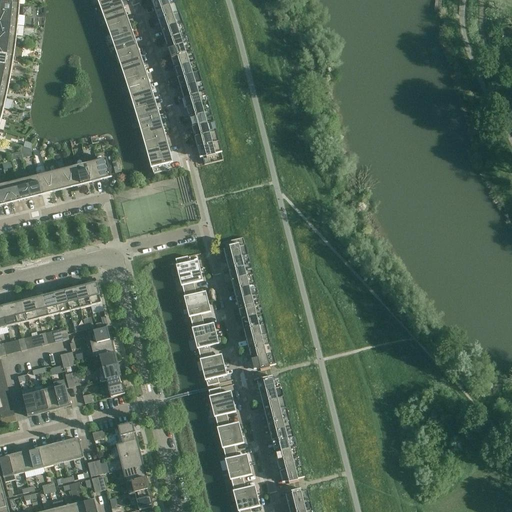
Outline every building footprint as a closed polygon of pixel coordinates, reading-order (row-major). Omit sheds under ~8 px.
[(109,0),(100,4),(103,14),(123,7),(120,0),(109,0)] [(176,5),(173,0),(158,0),(151,2),(155,12),(176,5)] [(1,4),(0,14),(19,16),(20,5),(1,4)] [(179,14),(176,5),(155,12),(158,22),(179,14)] [(103,14),(107,24),(127,17),(123,7),(103,14)] [(0,14),(0,16),(0,24),(18,26),(19,16),(0,14)] [(183,24),(179,14),(158,22),(162,31),(183,24)] [(107,24),(111,34),(131,27),(127,17),(107,24)] [(0,34),(17,37),(18,26),(0,24),(0,34)] [(186,34),(183,24),(162,31),(165,41),(186,34)] [(111,34),(114,44),(134,38),(131,27),(111,34)] [(0,34),(0,45),(16,47),(17,37),(0,34)] [(189,44),(186,34),(165,41),(168,51),(189,44)] [(138,48),(134,38),(114,44),(118,55),(138,48)] [(192,54),(189,44),(168,51),(171,61),(192,54)] [(0,45),(0,55),(14,58),(16,47),(0,45)] [(118,55),(121,65),(141,58),(138,48),(118,55)] [(196,64),(192,54),(171,61),(175,70),(196,64)] [(0,55),(0,66),(12,68),(14,58),(0,55)] [(121,65),(125,75),(145,69),(141,58),(121,65)] [(199,74),(196,64),(175,70),(178,80),(199,74)] [(0,66),(0,76),(11,79),(12,68),(0,66)] [(125,75),(128,86),(148,79),(145,69),(125,75)] [(202,84),(199,74),(178,80),(181,90),(202,84)] [(0,76),(0,87),(8,89),(11,79),(0,76)] [(128,86),(131,96),(151,90),(148,79),(128,86)] [(205,93),(202,84),(181,90),(184,100),(205,93)] [(0,97),(6,99),(8,89),(0,87),(0,97)] [(131,96),(134,106),(155,100),(151,90),(131,96)] [(208,103),(205,93),(184,100),(186,109),(208,103)] [(134,106),(137,117),(158,111),(155,100),(134,106)] [(210,113),(208,103),(186,109),(189,119),(210,113)] [(161,121),(158,111),(137,117),(140,127),(161,121)] [(189,119),(192,129),(213,123),(210,113),(189,119)] [(164,132),(161,121),(140,127),(144,137),(164,132)] [(216,133),(213,123),(192,129),(195,139),(216,133)] [(144,137),(146,148),(167,142),(164,132),(144,137)] [(219,143),(216,133),(195,139),(197,149),(219,143)] [(170,153),(167,142),(146,148),(149,158),(170,153)] [(205,166),(223,161),(221,154),(221,153),(219,143),(197,149),(200,159),(203,159),(205,166)] [(170,153),(149,158),(152,169),(154,175),(165,172),(166,172),(166,171),(165,171),(163,166),(173,163),(171,158),(170,153)] [(97,162),(101,180),(112,178),(112,177),(111,177),(107,160),(97,162)] [(97,162),(86,165),(91,183),(101,180),(97,162)] [(118,162),(112,164),(114,170),(115,175),(121,173),(118,162)] [(86,165),(77,167),(81,185),(91,183),(86,165)] [(77,167),(67,170),(71,188),(81,185),(77,167)] [(61,190),(71,188),(67,170),(57,172),(61,190)] [(57,172),(47,175),(52,193),(61,190),(57,172)] [(22,200),(32,198),(27,180),(26,175),(16,177),(17,182),(22,200)] [(42,195),(52,193),(47,175),(37,177),(42,195)] [(37,177),(27,180),(32,198),(42,195),(37,177)] [(12,203),(22,200),(17,182),(7,185),(12,203)] [(7,185),(0,186),(0,198),(2,205),(12,203),(7,185)] [(243,239),(224,243),(226,251),(224,252),(226,262),(248,256),(245,247),(246,247),(245,246),(243,239)] [(250,266),(248,256),(226,262),(229,272),(250,266)] [(187,258),(182,259),(176,260),(180,277),(200,272),(199,266),(196,267),(195,262),(189,264),(187,258)] [(229,272),(231,282),(253,276),(250,266),(229,272)] [(180,277),(184,292),(195,290),(194,284),(200,283),(199,277),(202,277),(200,272),(180,277)] [(255,286),(253,276),(231,282),(234,292),(255,286)] [(92,286),(86,287),(91,307),(93,315),(104,312),(97,284),(92,286)] [(234,292),(236,301),(258,296),(255,286),(234,292)] [(81,309),(91,307),(86,287),(80,289),(76,290),(81,309)] [(70,312),(81,309),(76,290),(71,291),(65,293),(70,312)] [(184,292),(188,308),(208,303),(207,298),(204,299),(203,293),(197,295),(195,290),(184,292)] [(60,315),(70,312),(65,293),(59,294),(55,295),(60,315)] [(49,317),(60,315),(55,295),(50,296),(44,298),(49,317)] [(260,306),(258,296),(236,301),(239,311),(260,306)] [(39,320),(49,317),(44,298),(38,299),(34,300),(39,320)] [(39,320),(34,300),(29,301),(29,302),(23,303),(28,323),(39,320)] [(28,323),(23,303),(17,305),(17,304),(13,306),(18,325),(28,323)] [(188,308),(192,324),(203,321),(202,316),(208,314),(207,309),(210,308),(208,303),(188,308)] [(2,308),(7,328),(18,325),(13,306),(8,307),(2,308)] [(239,311),(241,321),(263,316),(260,306),(239,311)] [(241,321),(244,331),(265,326),(263,316),(241,321)] [(105,318),(101,319),(102,323),(96,324),(97,328),(107,326),(105,318)] [(192,324),(196,340),(216,335),(215,329),(212,330),(211,325),(204,326),(203,321),(192,324)] [(244,331),(246,341),(268,336),(265,326),(244,331)] [(92,346),(112,341),(110,336),(108,329),(97,331),(89,333),(92,346)] [(196,340),(200,355),(211,353),(210,347),(216,346),(214,340),(218,340),(216,335),(196,340)] [(270,346),(268,336),(246,341),(249,351),(270,346)] [(92,346),(95,358),(115,353),(113,346),(112,341),(92,346)] [(273,356),(270,346),(249,351),(251,361),(273,356)] [(66,355),(70,368),(76,366),(72,353),(66,355)] [(115,353),(95,358),(98,370),(118,365),(117,361),(116,361),(115,353)] [(200,355),(204,371),(224,366),(223,361),(220,362),(219,356),(212,358),(211,353),(200,355)] [(70,368),(66,355),(61,356),(64,369),(70,368)] [(273,356),(251,361),(254,372),(260,370),(261,372),(271,370),(270,369),(270,368),(276,366),(275,365),(273,356)] [(118,365),(98,370),(101,383),(107,382),(107,381),(121,378),(119,370),(118,365)] [(208,388),(219,385),(218,379),(224,377),(222,372),(226,371),(224,366),(204,371),(208,388)] [(71,375),(75,388),(81,386),(79,382),(84,381),(83,375),(78,376),(77,373),(71,375)] [(75,388),(71,375),(66,376),(69,389),(75,388)] [(111,399),(122,396),(125,395),(123,385),(121,378),(107,381),(107,382),(111,399)] [(260,394),(281,389),(279,379),(273,380),(273,379),(273,378),(263,380),(263,382),(257,384),(260,394)] [(55,389),(59,408),(64,407),(64,408),(71,406),(66,386),(55,389)] [(55,389),(44,392),(49,412),(56,410),(55,409),(59,408),(55,389)] [(220,389),(210,391),(209,391),(213,408),(233,403),(232,398),(229,398),(228,393),(222,395),(220,389)] [(284,399),(281,389),(260,394),(262,404),(284,399)] [(49,412),(44,392),(34,395),(39,413),(43,412),(43,413),(49,412)] [(39,413),(34,395),(23,397),(28,417),(35,415),(34,414),(39,413)] [(85,405),(92,403),(96,402),(94,395),(83,397),(85,405)] [(262,404),(265,414),(286,409),(284,399),(262,404)] [(213,408),(217,424),(228,421),(227,415),(233,414),(232,409),(235,408),(233,403),(213,408)] [(289,419),(286,409),(265,414),(267,424),(289,419)] [(3,426),(17,422),(15,416),(1,420),(3,426)] [(291,429),(289,419),(267,424),(270,434),(291,429)] [(217,424),(221,439),(241,434),(240,429),(237,430),(236,424),(230,426),(228,421),(217,424)] [(133,424),(129,425),(118,428),(123,444),(123,445),(137,442),(135,434),(133,424)] [(294,439),(291,429),(270,434),(272,444),(294,439)] [(103,432),(93,434),(95,442),(105,439),(103,432)] [(221,439),(225,455),(236,452),(235,447),(241,445),(240,440),(243,439),(241,434),(221,439)] [(296,449),(294,439),(272,444),(275,454),(296,449)] [(69,442),(74,461),(84,458),(79,440),(69,442)] [(64,463),(74,461),(69,442),(59,445),(64,463)] [(121,459),(140,454),(139,449),(137,442),(123,445),(123,444),(117,446),(121,459)] [(59,445),(49,447),(54,466),(64,463),(59,445)] [(49,447),(39,450),(44,468),(54,466),(49,447)] [(299,458),(296,449),(275,454),(277,464),(299,458)] [(39,450),(29,452),(34,471),(44,468),(39,450)] [(29,452),(19,455),(24,473),(34,471),(29,452)] [(225,455),(229,471),(249,466),(248,460),(245,461),(244,456),(238,458),(236,452),(225,455)] [(121,459),(124,471),(143,466),(141,458),(140,454),(121,459)] [(19,455),(9,457),(14,476),(24,473),(19,455)] [(9,457),(0,459),(0,463),(4,478),(5,483),(15,481),(14,476),(9,457)] [(301,468),(299,458),(277,464),(280,474),(301,468)] [(94,463),(97,476),(103,475),(102,470),(106,469),(105,463),(100,464),(100,461),(94,463)] [(97,476),(94,463),(88,464),(91,478),(97,476)] [(124,471),(127,483),(146,478),(145,473),(145,474),(143,466),(124,471)] [(229,471),(233,487),(244,484),(243,478),(249,477),(248,471),(251,471),(249,466),(229,471)] [(301,468),(280,474),(283,484),(289,483),(289,485),(299,482),(299,481),(299,482),(298,480),(304,479),(304,478),(301,468)] [(89,478),(87,472),(83,473),(83,475),(78,476),(79,481),(89,478)] [(98,479),(101,492),(107,491),(104,477),(98,479)] [(146,478),(127,483),(130,496),(135,495),(135,494),(149,490),(147,483),(146,478)] [(101,492),(98,479),(92,480),(95,494),(101,492)] [(69,486),(70,490),(71,490),(73,499),(80,497),(79,495),(82,494),(79,484),(75,485),(69,486)] [(233,487),(237,502),(257,497),(256,492),(253,493),(252,487),(245,489),(244,484),(233,487)] [(0,511),(9,511),(3,486),(0,486),(0,511)] [(139,511),(140,511),(154,508),(151,498),(149,490),(135,494),(135,495),(139,511)] [(301,490),(297,491),(291,493),(292,495),(286,497),(288,507),(310,502),(307,492),(307,491),(301,493),(301,491),(301,490)] [(239,511),(251,511),(251,510),(257,508),(255,503),(259,502),(257,497),(237,502),(239,511)] [(84,503),(86,511),(97,511),(95,501),(84,503)] [(310,511),(312,511),(310,502),(288,507),(289,511),(310,511)] [(86,511),(84,503),(74,506),(75,511),(86,511)]
